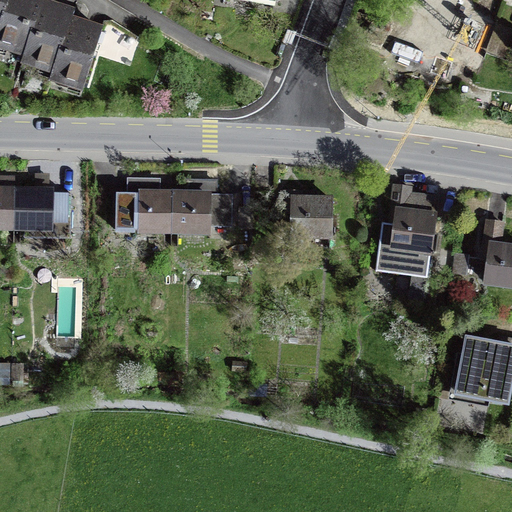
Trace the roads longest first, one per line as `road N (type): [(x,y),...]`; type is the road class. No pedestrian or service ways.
road 1 (tertiary): [(0,136),(292,145)]
road 2 (tertiary): [(292,145),(511,170)]
road 3 (residential): [(255,72),(116,0)]
road 4 (residential): [(292,145),(300,88),(331,0)]
